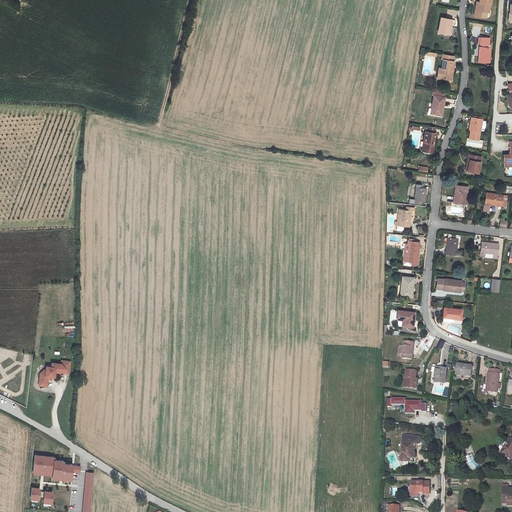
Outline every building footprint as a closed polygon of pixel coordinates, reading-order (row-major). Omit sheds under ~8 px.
[(481,0),(480,7),(476,6),(474,13),(485,15),(488,2),(490,2),(490,0),(481,0)] [(453,17),(442,15),(440,30),(450,32),(453,17)] [(481,46),(479,59),(489,61),(491,47),(489,47),(490,38),(478,36),(477,43),(485,44),(484,47),(481,46)] [(445,67),(444,77),(452,78),(456,59),(453,58),(455,53),(442,51),(441,58),(444,58),(442,67),(445,67)] [(429,113),(438,115),(441,105),(443,106),(445,98),(433,95),(429,113)] [(473,122),(471,130),(470,138),(479,140),(482,119),(471,118),(470,122),(473,122)] [(424,136),(422,146),(425,146),(425,152),(432,153),(435,135),(432,135),(433,130),(427,129),(426,136),(424,136)] [(511,159),(511,158),(511,141),(510,141),(510,150),(503,149),(502,158),(511,159)] [(425,146),(422,146),(420,155),(431,157),(432,153),(425,152),(425,146)] [(476,161),(477,155),(467,154),(466,161),(469,161),(467,171),(478,172),(480,161),(476,161)] [(455,184),(455,201),(466,202),(467,184),(455,184)] [(425,187),(415,186),(414,197),(413,202),(420,203),(421,198),(424,199),(425,187)] [(486,193),(484,203),(505,207),(506,196),(486,193)] [(411,209),(398,207),(397,220),(395,220),(395,223),(405,225),(406,221),(409,222),(411,209)] [(507,228),(508,221),(501,220),(500,227),(507,228)] [(448,237),(446,252),(460,254),(461,250),(457,249),(458,238),(448,237)] [(410,245),(408,261),(418,263),(421,242),(408,241),(407,245),(410,245)] [(482,241),(480,254),(486,254),(487,252),(497,253),(499,243),(482,241)] [(403,277),(402,291),(405,292),(405,297),(412,298),(414,278),(403,277)] [(446,277),(444,288),(461,290),(462,280),(446,277)] [(492,280),(491,292),(499,293),(500,281),(492,280)] [(403,310),(400,324),(411,326),(414,312),(403,310)] [(444,310),(443,319),(460,321),(461,312),(444,310)] [(404,342),(403,358),(412,359),(414,343),(404,342)] [(67,373),(69,361),(60,360),(60,364),(51,362),(50,367),(47,366),(47,369),(39,374),(41,377),(41,381),(48,382),(49,379),(52,379),(53,374),(54,374),(54,372),(67,373)] [(460,366),(458,376),(472,378),(473,368),(460,366)] [(438,369),(437,382),(446,383),(448,370),(438,369)] [(418,372),(409,370),(408,377),(410,377),(408,387),(418,388),(420,379),(417,378),(418,372)] [(489,375),(488,392),(498,392),(500,376),(499,376),(499,371),(491,370),(491,375),(489,375)] [(394,397),(391,398),(391,405),(394,405),(394,403),(409,403),(409,412),(418,411),(418,408),(425,408),(425,410),(429,410),(429,401),(425,401),(425,399),(409,399),(409,396),(394,396),(394,397)] [(403,435),(402,461),(412,461),(412,457),(414,457),(414,443),(416,439),(416,436),(403,435)] [(502,450),(511,456),(511,436),(511,438),(510,441),(508,440),(502,450)] [(464,459),(474,470),(480,464),(471,453),(464,459)] [(52,458),(33,457),(32,472),(39,472),(39,475),(43,475),(44,472),(51,473),(51,476),(58,476),(58,479),(62,479),(62,476),(70,477),(70,471),(70,466),(71,464),(62,464),(62,461),(52,461),(52,458)] [(89,511),(92,472),(85,471),(82,511),(89,511)] [(411,482),(411,493),(429,493),(429,482),(411,482)] [(506,504),(511,504),(511,499),(511,488),(511,489),(511,487),(502,487),(501,501),(506,502),(506,504)] [(39,490),(31,489),(30,500),(38,500),(38,497),(39,492),(39,490)] [(51,492),(44,491),(44,492),(43,497),(43,502),(51,502),(51,492)]
